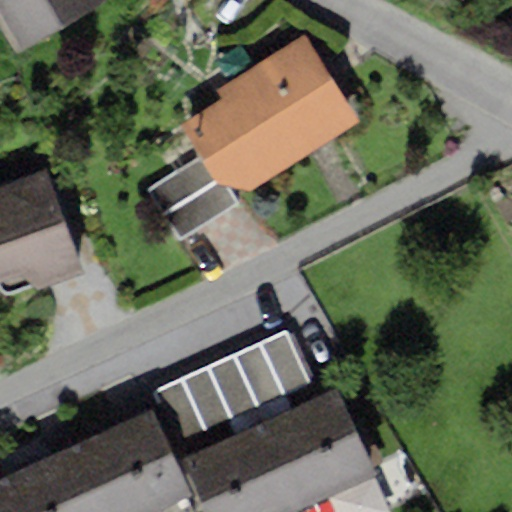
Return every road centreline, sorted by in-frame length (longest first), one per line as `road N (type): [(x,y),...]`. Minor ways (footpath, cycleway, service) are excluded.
road 1 (residential): [(511,128),(491,150),(89,360),(0,398)]
road 2 (residential): [(511,99),(337,0)]
